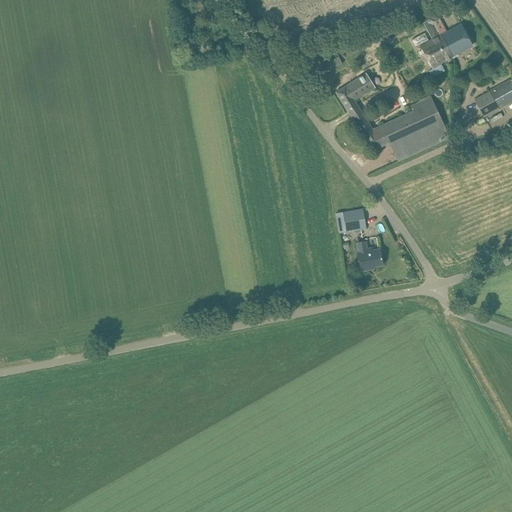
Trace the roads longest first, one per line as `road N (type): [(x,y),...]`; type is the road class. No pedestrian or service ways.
road 1 (unclassified): [(0,372),(436,286)]
road 2 (unclassified): [(436,286),(229,0)]
road 3 (track): [(511,438),(452,332),(446,305)]
